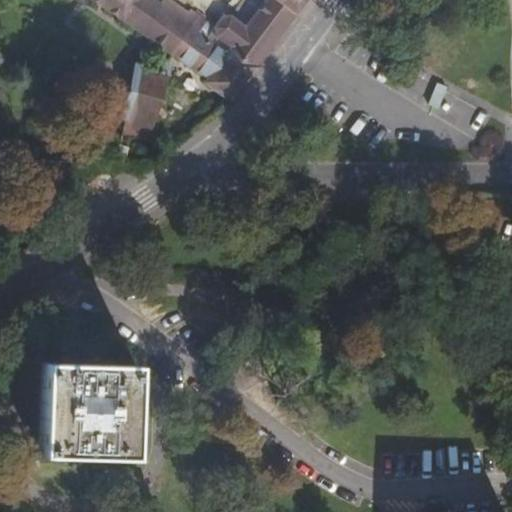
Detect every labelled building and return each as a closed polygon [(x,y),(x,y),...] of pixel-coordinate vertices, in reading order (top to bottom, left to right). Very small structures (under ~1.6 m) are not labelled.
[(77,0),(230,106),(308,0),(258,0),(239,28),(223,19),(213,27),(172,2),(163,7),(151,0),(77,0)] [(138,67),(124,119),(157,128),(171,72),(166,71),(165,71),(164,74),(138,67)] [(157,128),(124,119),(120,132),(154,141),(157,128)] [(477,221),(508,221),(508,206),(477,206),(477,221)] [(39,461),(132,464),(134,372),(42,370),(39,461)]
